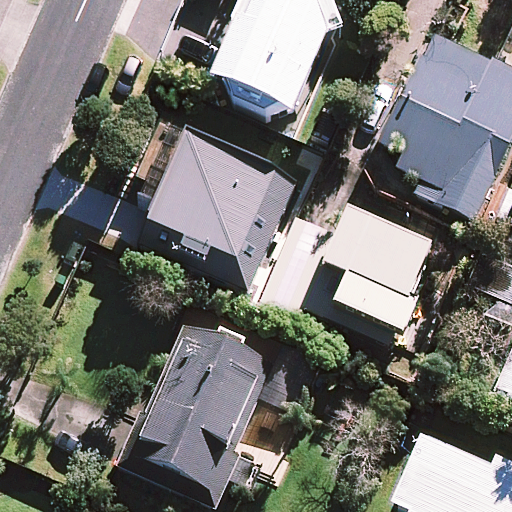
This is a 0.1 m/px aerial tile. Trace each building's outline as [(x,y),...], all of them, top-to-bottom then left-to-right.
[(338,22),(333,5),(321,0),(252,0),(212,90),(292,125),(338,22)] [(380,157),(400,166),(396,177),(421,188),(415,201),(475,227),(511,144),(511,80),(431,44),(380,157)] [(284,141),(275,162),(318,181),(328,160),(284,141)] [(297,189),(187,142),(140,252),(251,298),(297,189)] [(350,208),(336,239),(293,220),(256,306),(299,324),(303,316),(389,353),(436,246),(350,208)] [(511,272),(480,260),(468,291),(511,306),(511,272)] [(270,368),(179,330),(120,471),(211,509),(270,368)] [(511,364),(500,394),(511,398),(511,364)] [(489,478),(422,448),(393,511),(511,511),(511,476),(493,468),(489,478)]
